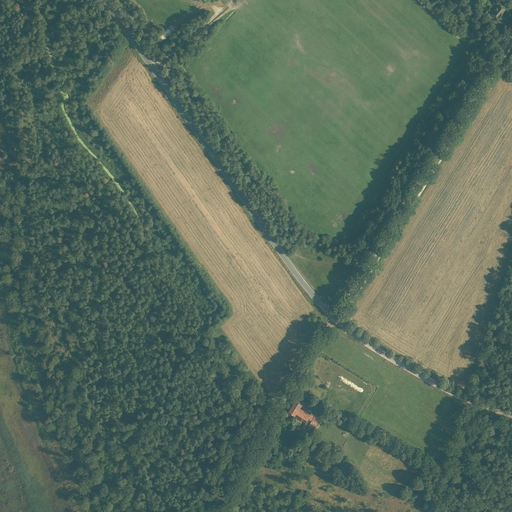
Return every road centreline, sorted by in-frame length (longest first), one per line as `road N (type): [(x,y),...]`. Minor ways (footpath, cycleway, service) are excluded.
road 1 (tertiary): [(334,316),(288,263),(105,0)]
road 2 (tertiary): [(334,316),(511,32)]
road 3 (track): [(88,511),(40,401),(0,259)]
road 4 (tertiary): [(511,411),(445,387),(334,316)]
